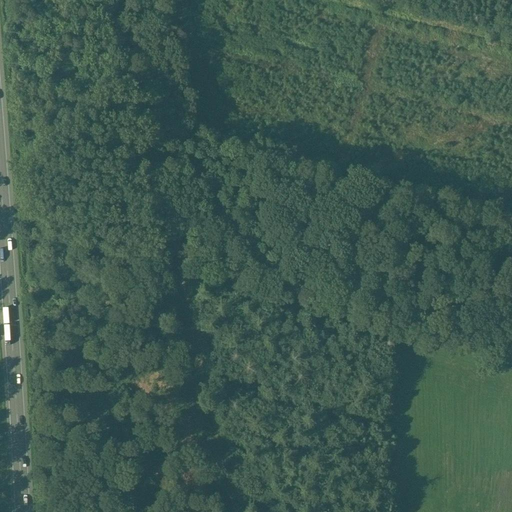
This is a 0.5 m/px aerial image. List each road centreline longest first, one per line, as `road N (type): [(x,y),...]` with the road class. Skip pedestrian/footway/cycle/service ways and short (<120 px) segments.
road 1 (track): [(236,511),(122,0)]
road 2 (primary): [(0,163),(23,511)]
